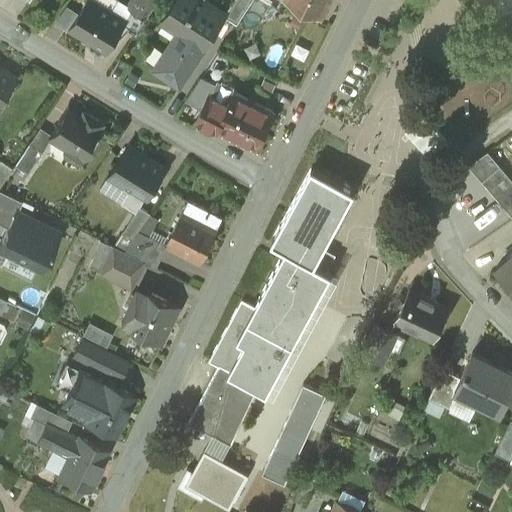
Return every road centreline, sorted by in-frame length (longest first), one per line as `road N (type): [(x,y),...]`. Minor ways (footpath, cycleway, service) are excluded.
road 1 (residential): [(105,511),(267,186)]
road 2 (residential): [(267,186),(0,23)]
road 3 (residential): [(267,186),(362,0)]
